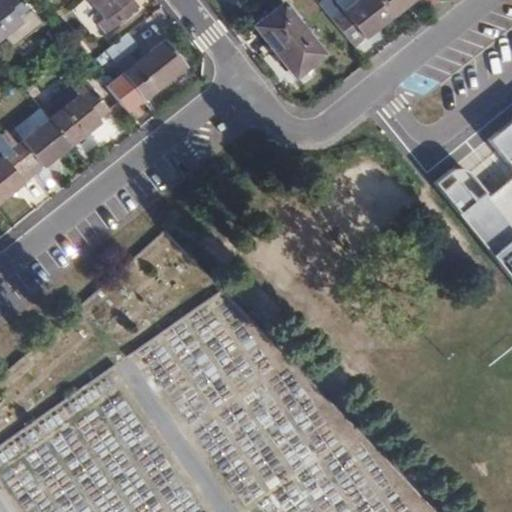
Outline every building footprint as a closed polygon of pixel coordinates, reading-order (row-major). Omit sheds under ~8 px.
[(0,0),(0,37),(3,36),(12,48),(41,25),(20,0),(0,0)] [(97,0),(118,26),(141,8),(133,0),(97,0)] [(391,17),(377,0),(359,0),(332,22),(353,48),(391,17)] [(377,0),(391,17),(411,0),(377,0)] [(282,7),(255,28),(295,78),(322,56),(282,7)] [(164,40),(107,86),(127,112),(184,66),(164,40)] [(79,95),(49,119),(69,145),(99,121),(98,119),(112,108),(87,77),(74,88),(79,95)] [(511,117),(489,135),(511,163),(511,174),(489,192),(470,168),(468,166),(464,164),(460,164),(457,164),(455,164),(452,165),(449,167),(435,178),(511,273),(511,117)] [(69,145),(49,119),(22,140),(24,142),(13,150),(32,175),(69,145)] [(13,150),(0,134),(0,200),(32,175),(13,150)] [(187,253),(223,221),(203,198),(167,230),(187,253)]
